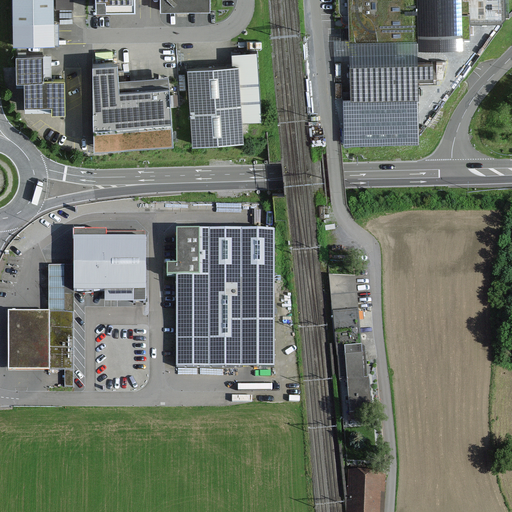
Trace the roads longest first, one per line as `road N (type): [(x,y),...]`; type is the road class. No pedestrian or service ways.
road 1 (residential): [(317,0),(335,194),(345,222),(375,252),(391,475),(386,511)]
road 2 (primary): [(136,184),(450,173)]
road 3 (residential): [(450,173),(462,117),(511,51)]
road 4 (primary): [(17,213),(136,184)]
